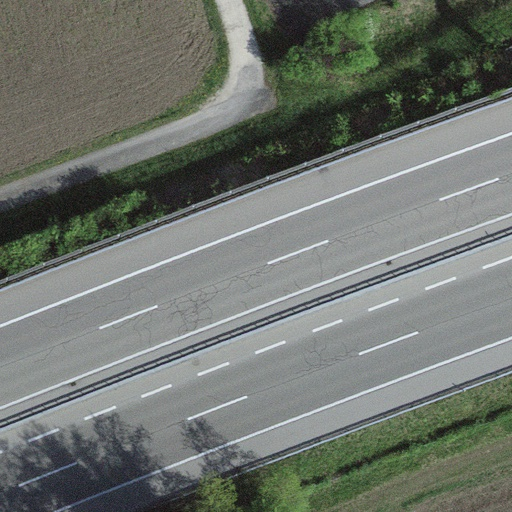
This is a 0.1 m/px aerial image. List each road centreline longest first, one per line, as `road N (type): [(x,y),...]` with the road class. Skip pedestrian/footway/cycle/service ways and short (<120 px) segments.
road 1 (motorway): [(0,494),(511,302)]
road 2 (motorway): [(511,174),(0,359)]
road 3 (track): [(0,203),(256,103)]
